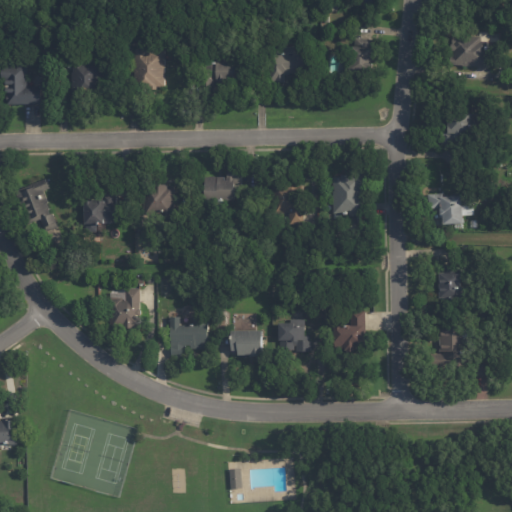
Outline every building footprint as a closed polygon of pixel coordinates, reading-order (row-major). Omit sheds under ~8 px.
[(481,36),(482,36),(482,41),(488,41),(487,53),(491,53),(490,66),(451,65),(452,43),(453,43),(453,35),(481,36)] [(359,38),(371,39),(370,47),(372,47),(369,78),(355,76),(355,69),(350,69),(353,37),(359,38)] [(157,50),(166,50),(166,72),(165,72),(165,78),(166,78),(166,86),(158,86),(158,88),(147,88),(147,86),(137,87),(136,56),(129,56),(129,46),(137,46),(137,48),(150,48),(150,50),(157,50)] [(270,87),(270,46),(310,46),(310,78),(293,78),(293,73),(290,73),(290,74),(286,74),(286,87),(270,87)] [(226,61),(240,61),(240,80),(216,81),(216,87),(204,87),(203,55),(226,55),(226,61)] [(73,98),(74,58),(87,59),(87,61),(105,62),(103,102),(73,101),(73,98)] [(28,76),(28,86),(42,86),(43,103),(5,105),(4,66),(28,65),(28,76)] [(471,113),(470,145),(442,144),(443,129),(447,129),(448,120),(446,120),(447,112),(471,113)] [(243,174),(243,184),(235,184),(236,200),(204,201),(203,176),(223,176),(223,180),(228,180),(228,167),(243,167),(243,174)] [(365,202),(365,215),(350,215),(350,213),(334,213),(334,177),(342,177),(342,174),(354,174),(354,171),(365,171),(365,202)] [(59,226),(43,233),(37,220),(29,224),(15,192),(47,178),(51,188),(44,190),(59,226)] [(306,195),(306,223),(291,223),(291,212),(274,212),(274,181),(291,181),(291,183),(298,183),(298,186),(306,186),(306,195)] [(168,184),(168,186),(175,186),(174,216),(145,215),(147,185),(156,185),(156,183),(168,184)] [(464,218),(464,222),(444,224),(443,214),(441,214),(441,209),(442,209),(441,207),(430,208),(429,194),(444,193),(444,196),(462,194),(464,218)] [(117,201),(117,223),(105,223),(105,237),(84,237),(84,199),(99,199),(99,200),(117,200),(117,201)] [(465,215),(464,199),(474,199),(475,214),(465,215)] [(440,273),(444,273),(444,264),(462,264),(463,304),(440,304),(440,273)] [(170,295),(160,295),(160,278),(170,278),(170,295)] [(141,290),(141,328),(111,328),(112,298),(124,298),(124,301),(127,301),(127,288),(141,288),(141,290)] [(366,312),(366,334),(364,334),(364,348),(357,348),(357,350),(342,350),(342,347),(334,347),(334,325),(337,322),(340,322),(342,324),(342,326),(352,326),(352,310),(366,311),(366,312)] [(195,324),(208,324),(209,348),(191,349),(191,345),(186,345),(187,356),(173,357),(171,317),(181,316),(181,325),(195,324)] [(306,321),(306,335),(312,335),(313,351),(280,351),(280,322),(294,322),(294,319),(306,319),(306,321)] [(451,378),(445,378),(445,366),(438,366),(438,354),(441,354),(441,329),(475,329),(475,355),(464,355),(465,378),(451,378)] [(238,353),(238,351),(232,351),(231,331),(263,330),(263,356),(250,356),(250,354),(238,355),(238,353)] [(489,372),(489,375),(475,375),(475,362),(489,361),(489,372)] [(0,421),(4,421),(4,419),(11,419),(11,420),(19,420),(19,444),(2,444),(3,447),(0,447),(0,421)] [(231,469),(242,468),(243,487),(233,488),(231,469)]
